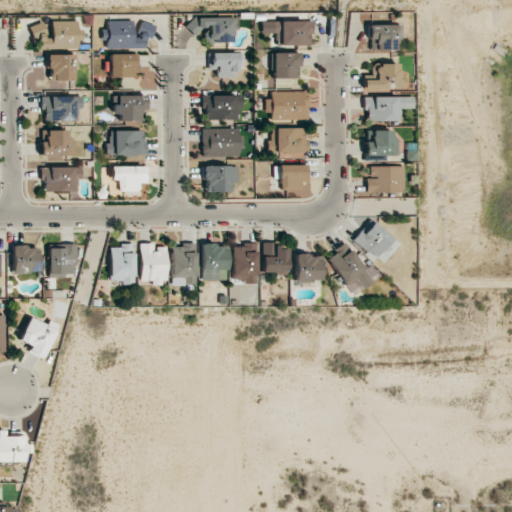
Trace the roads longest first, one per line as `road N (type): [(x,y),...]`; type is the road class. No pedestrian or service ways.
road 1 (residential): [(332,63),(333,192),(308,216),(0,218)]
road 2 (residential): [(172,59),(172,217)]
road 3 (residential): [(8,62),(9,218)]
